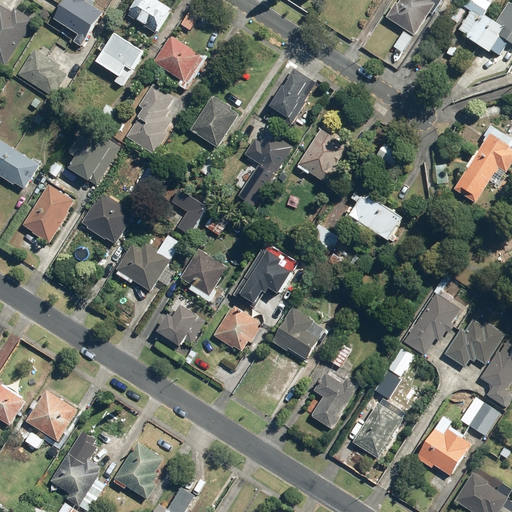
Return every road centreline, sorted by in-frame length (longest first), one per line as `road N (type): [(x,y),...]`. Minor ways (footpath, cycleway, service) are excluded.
road 1 (residential): [(360,511),(0,284)]
road 2 (residential): [(243,0),(422,113)]
